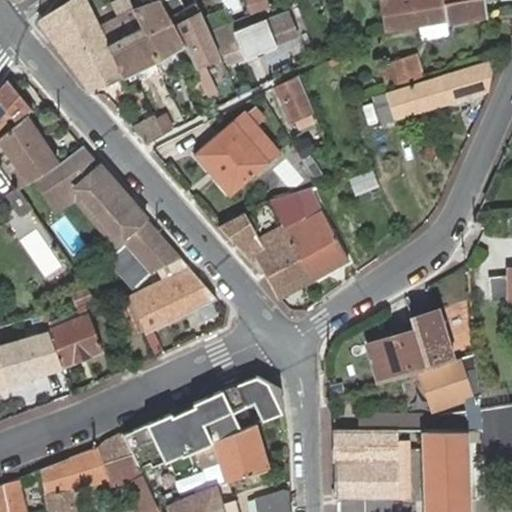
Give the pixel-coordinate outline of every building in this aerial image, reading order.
[(95,24),(86,0),(69,0),(38,20),(86,90),(91,91),(118,77),(98,33),(105,31),(102,21),(95,24)] [(125,13),(120,0),(106,0),(112,17),(125,13)] [(178,47),(203,34),(188,0),(159,0),(153,2),(178,47)] [(263,15),(277,10),(273,0),(265,0),(259,2),(263,15)] [(389,33),(451,22),(447,0),(387,0),(384,1),(389,33)] [(447,0),(451,22),(482,16),(479,0),(447,0)] [(118,77),(178,47),(153,2),(125,13),(112,17),(102,21),(105,31),(98,33),(118,77)] [(249,20),(263,15),(259,2),(244,7),(249,20)] [(288,11),(212,40),(223,66),(299,38),(288,11)] [(213,33),(239,24),(235,14),(209,23),(213,33)] [(387,66),(392,88),(414,82),(408,62),(387,66)] [(396,120),(488,94),(493,63),(389,93),(396,120)] [(202,91),(205,96),(215,91),(202,69),(192,73),(195,79),(202,91)] [(298,76),(274,87),(283,109),(308,101),(298,76)] [(191,97),(202,91),(195,79),(185,84),(191,97)] [(0,92),(0,138),(1,138),(27,116),(33,111),(10,83),(9,81),(0,92)] [(386,123),(396,120),(389,93),(379,96),(386,123)] [(246,133),(253,128),(263,120),(253,108),(243,114),(240,111),(191,151),(228,195),(277,156),(267,144),(259,150),(246,133)] [(136,133),(155,124),(151,115),(129,124),(136,133)] [(0,138),(0,160),(7,171),(9,170),(21,187),(29,182),(35,178),(59,163),(27,116),(1,138),(0,138)] [(136,133),(144,142),(161,134),(155,124),(136,133)] [(267,144),(253,128),(246,133),(259,150),(267,144)] [(59,163),(35,178),(52,204),(77,188),(127,245),(111,258),(137,290),(155,271),(179,259),(85,147),(59,163)] [(328,182),(339,178),(334,165),(323,169),(328,182)] [(356,195),(380,186),(374,168),(349,177),(356,195)] [(25,197),(20,189),(10,195),(24,215),(31,210),(33,208),(31,205),(25,197)] [(275,296),(289,288),(309,277),(282,228),(277,219),(255,230),(246,215),(215,225),(246,262),(254,258),(273,292),(275,296)] [(306,236),(326,226),(320,216),(301,226),(306,236)] [(282,228),(309,277),(343,258),(326,226),(306,236),(301,226),(298,220),(282,228)] [(39,228),(20,239),(44,278),(62,267),(39,228)] [(160,281),(131,295),(148,330),(218,297),(192,265),(167,278),(164,271),(156,275),(160,281)] [(511,273),(508,277),(508,280),(487,282),(489,306),(511,304),(511,273)] [(98,303),(88,288),(73,293),(78,307),(86,306),(98,303)] [(146,331),(129,296),(105,301),(124,342),(146,331)] [(46,330),(58,369),(103,351),(89,315),(54,327),(52,321),(49,314),(54,311),(51,301),(38,306),(41,314),(46,330)] [(89,315),(86,306),(78,307),(79,310),(52,321),(54,327),(89,315)] [(381,380),(415,369),(447,359),(438,332),(413,339),(409,328),(368,340),(381,380)] [(0,391),(28,383),(27,379),(58,369),(46,330),(0,344),(0,391)] [(361,342),(374,382),(381,380),(368,340),(361,342)] [(447,411),(447,430),(463,430),(476,430),(474,407),(471,353),(447,359),(415,369),(429,409),(460,399),(461,411),(447,411)] [(172,410),(162,414),(182,457),(193,453),(207,447),(215,438),(239,428),(252,423),(254,423),(281,414),(278,389),(260,377),(195,400),(172,410)] [(511,401),(474,407),(476,430),(477,448),(511,443),(511,401)] [(162,414),(122,432),(143,474),(182,457),(162,414)] [(395,429),(417,430),(424,429),(424,417),(350,415),(349,429),(395,429)] [(268,471),(254,423),(252,423),(239,428),(215,438),(229,481),(268,471)] [(331,429),(332,497),(394,496),(394,475),(402,475),(401,442),(394,442),(395,429),(349,429),(331,429)] [(465,511),(463,430),(447,430),(424,429),(417,430),(419,511),(465,511)] [(109,438),(98,447),(110,479),(112,487),(134,482),(144,477),(143,474),(122,432),(109,438)] [(51,511),(75,511),(72,488),(80,486),(110,479),(98,447),(42,468),(51,511)] [(193,453),(182,457),(198,491),(208,487),(193,453)] [(182,457),(143,474),(144,477),(152,492),(160,491),(167,506),(198,491),(182,457)] [(402,475),(394,475),(394,496),(403,496),(402,475)] [(26,511),(19,477),(4,483),(9,502),(11,511),(26,511)] [(152,492),(144,477),(134,482),(145,503),(155,499),(154,495),(152,492)] [(198,491),(167,506),(169,511),(241,511),(237,496),(222,500),(218,483),(212,485),(208,487),(198,491)] [(259,511),(290,511),(290,487),(255,496),(259,511)] [(11,511),(9,502),(0,502),(0,511),(11,511)]
